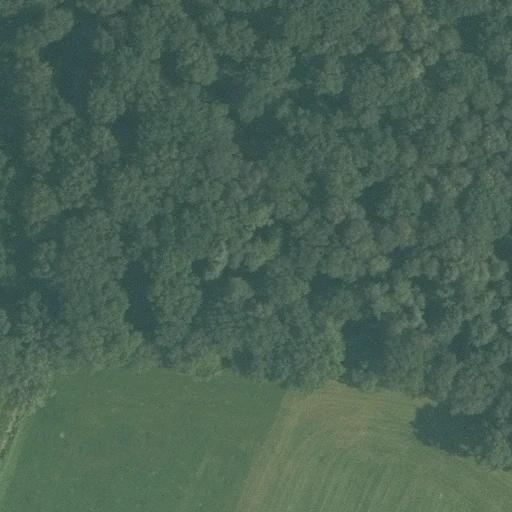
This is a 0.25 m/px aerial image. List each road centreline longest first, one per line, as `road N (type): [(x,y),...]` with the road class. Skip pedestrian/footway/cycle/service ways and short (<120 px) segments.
road 1 (track): [(189,358),(158,0)]
road 2 (track): [(511,431),(451,387),(189,358)]
road 3 (track): [(189,358),(0,337)]
